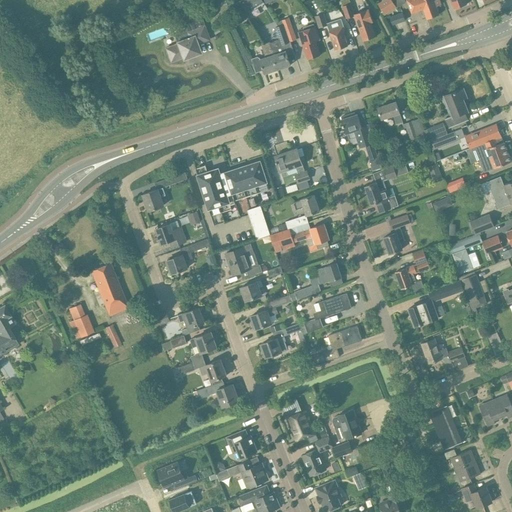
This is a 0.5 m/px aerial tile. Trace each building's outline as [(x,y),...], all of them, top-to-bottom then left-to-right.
[(209,0),(213,9),(226,4),(224,0),(209,0)] [(262,0),(241,0),(239,1),(242,10),(244,9),(246,12),(263,1),(262,0)] [(396,7),(391,0),(385,0),(379,4),(385,14),(396,7)] [(407,0),(409,4),(412,13),(423,9),(427,19),(440,14),(437,6),(442,4),(440,0),(407,0)] [(451,0),(455,9),(467,4),(465,0),(451,0)] [(238,1),(227,5),(230,15),(242,11),(238,1)] [(369,9),(355,14),(351,3),(342,6),(346,19),(355,16),(363,41),(376,37),(371,22),(373,22),(369,9)] [(244,10),(231,16),(235,24),(248,17),(244,10)] [(197,44),(209,40),(199,12),(182,19),(189,37),(177,42),(177,44),(166,48),(171,62),(182,57),(183,59),(201,53),(197,44)] [(405,20),(403,13),(390,17),(393,24),(405,20)] [(328,25),(324,14),(315,17),(319,28),(328,25)] [(316,27),(313,24),(303,28),(303,30),(299,32),(308,59),(320,55),(316,41),(320,39),(316,27)] [(284,44),(290,42),(286,32),(284,25),(275,28),(280,40),(270,43),(273,55),(278,69),(291,65),(284,44)] [(345,31),(344,26),(329,31),(336,50),(348,46),(343,31),(345,31)] [(292,30),(286,32),(290,42),(296,40),(293,30),(293,29),(292,30)] [(265,73),(278,69),(273,55),(270,43),(269,42),(262,45),(266,57),(260,59),(265,73)] [(467,97),(463,88),(445,96),(453,116),(446,119),(450,127),(467,120),(464,112),(468,111),(463,98),(467,97)] [(400,113),(396,102),(378,108),(382,119),(394,115),(397,124),(402,122),(400,113)] [(378,170),(381,169),(371,137),(366,139),(358,114),(350,117),(349,114),(341,117),(342,119),(343,124),(343,127),(344,126),(346,133),(355,131),(360,147),(366,146),(370,159),(371,159),(372,162),(371,162),(370,169),(378,170)] [(420,118),(405,123),(406,127),(410,140),(426,134),(420,118)] [(443,123),(425,130),(429,141),(448,134),(443,123)] [(483,129),(465,136),(470,148),(474,146),(474,147),(485,143),(496,139),(502,136),(497,124),(483,129)] [(429,141),(432,150),(458,140),(455,131),(448,134),(429,141)] [(485,143),(474,147),(479,160),(484,172),(502,165),(511,162),(511,161),(504,142),(502,138),(501,137),(502,136),(496,139),(485,143)] [(298,149),(276,156),(277,160),(281,171),(286,170),(288,175),(298,172),(299,174),(296,175),(295,175),(297,183),(286,187),(288,193),(299,190),(299,191),(310,187),(308,181),(307,179),(309,179),(307,171),(304,172),(301,164),(302,164),(298,149)] [(470,162),(477,161),(476,154),(469,155),(470,162)] [(383,158),(380,163),(387,166),(390,161),(383,158)] [(222,178),(219,168),(203,173),(201,166),(196,168),(214,225),(225,221),(222,212),(232,209),(231,204),(235,203),(235,200),(269,189),(260,161),(227,172),(228,176),(222,178)] [(408,172),(405,162),(373,173),(376,182),(366,186),(372,204),(377,203),(380,212),(398,205),(395,196),(389,198),(383,181),(397,176),(408,172)] [(437,164),(429,167),(434,181),(442,178),(437,164)] [(188,179),(185,172),(172,177),(174,184),(188,179)] [(511,181),(504,185),(501,176),(491,180),(488,181),(498,209),(511,203),(511,181)] [(463,177),(446,184),(450,193),(466,186),(463,177)] [(166,195),(163,187),(143,194),(149,211),(164,205),(161,197),(166,195)] [(283,189),(276,191),(278,197),(285,195),(283,189)] [(320,211),(315,195),(301,199),(301,200),(294,202),(296,210),(304,207),(306,215),(320,211)] [(442,199),(433,203),(436,211),(446,207),(442,199)] [(270,234),(260,205),(247,209),(257,238),(270,234)] [(402,216),(400,210),(389,214),(392,220),(402,216)] [(198,211),(191,213),(194,224),(202,222),(198,211)] [(411,223),(408,214),(402,216),(392,220),(389,221),(392,229),(395,228),(396,233),(384,237),(390,254),(403,249),(400,241),(405,240),(400,226),(411,223)] [(494,226),(490,215),(470,222),(475,234),(494,226)] [(281,232),(290,229),(302,225),(300,217),(286,222),(288,229),(287,229),(285,224),(279,226),(281,232)] [(173,231),(170,224),(156,229),(161,244),(173,240),(175,246),(186,241),(181,228),(173,231)] [(281,232),(270,235),(276,253),(283,250),(282,247),(294,243),(313,236),(317,249),(319,248),(329,245),(327,240),(329,239),(324,224),(314,227),(311,228),(311,229),(292,235),(290,229),(281,232)] [(482,241),(487,254),(490,253),(494,264),(499,262),(496,255),(495,251),(503,248),(498,235),(482,241)] [(212,251),(207,239),(195,243),(197,250),(207,246),(209,252),(212,251)] [(235,250),(226,253),(233,275),(240,272),(243,279),(252,276),(263,272),(268,270),(267,268),(263,264),(260,265),(260,264),(251,268),(246,255),(254,252),(251,243),(242,246),(243,247),(235,250)] [(423,249),(412,253),(416,265),(419,272),(430,268),(423,249)] [(466,249),(453,254),(460,274),(473,269),(473,268),(480,265),(475,252),(468,255),(466,249)] [(193,258),(191,252),(167,260),(172,274),(187,268),(185,261),(193,258)] [(128,307),(110,263),(91,270),(110,315),(128,307)] [(312,286),(294,292),(294,293),(297,300),(300,299),(313,294),(320,292),(321,291),(319,284),(331,280),(332,280),(342,277),(337,263),(327,266),(326,266),(326,267),(319,269),(316,270),(318,276),(310,279),(312,286)] [(405,268),(396,272),(402,288),(407,287),(412,285),(413,287),(413,288),(415,292),(415,291),(424,288),(421,280),(416,282),(413,274),(417,272),(414,265),(406,268),(405,268)] [(283,273),(281,266),(267,271),(270,278),(283,273)] [(474,316),(478,314),(476,308),(487,304),(484,297),(485,297),(476,274),(462,280),(470,302),(469,303),(474,316)] [(461,281),(428,292),(431,300),(433,300),(433,302),(464,291),(461,281)] [(262,295),(257,282),(241,287),(246,300),(262,295)] [(300,325),(304,335),(323,328),(320,318),(352,308),(347,293),(319,303),(321,311),(313,313),(315,320),(300,325)] [(294,306),(293,302),(290,294),(290,295),(277,299),(279,306),(292,301),(294,306)] [(431,300),(409,309),(415,326),(439,318),(433,302),(433,300),(431,300)] [(9,313),(4,304),(0,306),(0,354),(18,344),(8,327),(15,323),(11,316),(9,313)] [(182,331),(184,335),(198,330),(196,325),(205,322),(199,307),(178,315),(181,322),(185,320),(188,328),(182,331)] [(278,314),(276,307),(267,310),(251,315),(253,321),(251,322),(254,329),(256,328),(256,329),(272,323),(269,317),(278,314)] [(152,317),(156,326),(169,321),(166,312),(152,317)] [(87,314),(73,320),(80,337),(94,332),(87,314)] [(304,335),(300,325),(300,323),(286,328),(289,334),(297,331),(302,344),(306,343),(303,335),(304,335)] [(122,344),(112,325),(105,328),(114,348),(122,344)] [(362,340),(358,326),(328,335),(333,350),(322,353),(323,355),(319,356),(321,362),(327,361),(340,357),(337,348),(362,340)] [(199,346),(202,352),(217,347),(211,332),(190,340),(193,348),(199,346)] [(497,332),(488,336),(493,348),(502,343),(497,332)] [(83,343),(97,338),(95,335),(81,340),(83,343)] [(187,343),(184,335),(162,344),(164,351),(187,343)] [(286,350),(282,337),(277,339),(277,338),(261,344),(266,357),(286,350)] [(439,351),(435,339),(422,344),(429,363),(440,359),(442,361),(443,362),(445,363),(448,364),(450,363),(452,363),(451,361),(454,360),(458,370),(469,366),(462,348),(448,353),(446,348),(439,351)] [(221,359),(199,367),(202,375),(208,373),(211,381),(227,375),(221,359)] [(193,362),(179,367),(182,374),(196,369),(193,362)] [(506,375),(501,377),(504,384),(509,382),(506,375)] [(214,384),(197,391),(199,396),(200,399),(218,392),(223,407),(239,401),(233,384),(225,387),(223,381),(214,384)] [(501,397),(493,400),(501,418),(507,415),(508,418),(511,416),(511,405),(508,396),(501,398),(501,397)] [(501,418),(493,400),(486,403),(486,404),(480,407),(488,426),(495,423),(493,420),(501,418)] [(430,412),(435,425),(453,418),(452,417),(456,416),(452,405),(448,406),(448,405),(430,412)] [(315,434),(306,410),(289,417),(293,427),(289,428),(295,442),(315,434)] [(361,433),(353,410),(337,416),(338,416),(334,418),(332,421),(334,426),(337,428),(341,426),(345,439),(361,433)] [(435,425),(440,437),(458,430),(453,418),(435,425)] [(245,429),(227,437),(230,444),(234,442),(241,458),(258,451),(251,435),(248,437),(245,429)] [(326,430),(320,432),(322,439),(329,436),(326,430)] [(463,442),(458,430),(440,437),(445,449),(463,442)] [(333,447),(329,437),(317,442),(319,448),(304,454),(309,466),(307,467),(311,476),(326,469),(319,452),(333,447)] [(352,451),(349,442),(333,448),(337,457),(352,451)] [(456,470),(476,462),(471,450),(451,458),(456,470)] [(445,453),(438,456),(440,462),(447,459),(445,453)] [(253,467),(250,459),(228,468),(231,476),(241,472),(247,488),(269,479),(262,463),(253,467)] [(177,462),(158,470),(164,486),(171,484),(174,484),(176,489),(198,480),(195,475),(189,477),(185,469),(181,471),(177,462)] [(218,462),(213,464),(217,473),(226,469),(224,464),(218,462)] [(394,475),(388,462),(381,464),(387,478),(394,475)] [(481,474),(476,462),(456,470),(461,482),(481,474)] [(354,467),(345,471),(348,478),(353,476),(357,474),(354,467)] [(357,474),(353,476),(359,490),(367,487),(361,472),(357,474)] [(338,488),(335,480),(325,484),(316,488),(319,495),(317,496),(322,508),(324,507),(325,511),(341,505),(335,489),(338,488)] [(476,491),(474,484),(463,488),(468,501),(474,498),(478,507),(492,502),(486,487),(476,491)] [(258,489),(238,497),(242,505),(244,504),(247,511),(267,511),(271,511),(280,507),(277,498),(275,499),(272,492),(270,493),(267,485),(258,489)] [(406,505),(399,489),(387,494),(390,501),(380,505),(382,511),(401,511),(400,508),(406,505)] [(170,500),(174,511),(177,511),(190,507),(190,506),(196,503),(191,491),(185,494),(184,493),(180,495),(180,496),(177,497),(176,496),(169,499),(169,500),(170,500)] [(215,511),(230,511),(227,502),(214,507),(215,511)]
